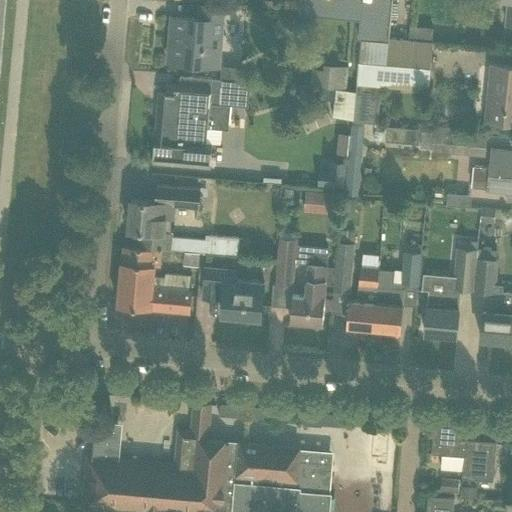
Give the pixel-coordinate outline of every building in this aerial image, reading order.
[(361,35),(389,37),(392,0),(300,0),(300,10),(342,15),(353,16),(363,17),(361,35)] [(168,61),(188,62),(219,65),(224,7),(199,4),(198,18),(175,16),(174,30),(178,30),(177,40),(170,39),(168,61)] [(429,89),(433,41),(389,37),(361,35),(358,66),(358,69),(356,90),(354,118),(353,121),(378,123),(382,85),(429,89)] [(309,85),(347,88),(349,66),(323,63),(323,69),(310,67),(309,85)] [(486,120),(502,121),(511,122),(511,66),(492,64),(486,120)] [(226,103),(227,89),(167,84),(166,92),(159,91),(152,162),(211,167),(213,141),(206,141),(208,127),(229,128),(231,104),(226,103)] [(333,116),(354,118),(356,90),(335,89),(333,116)] [(310,105),(319,127),(332,122),(324,100),(310,105)] [(351,124),(344,195),(358,196),(365,126),(351,124)] [(487,138),(433,133),(432,151),(485,156),(487,138)] [(506,200),(509,201),(511,200),(511,160),(505,159),(506,151),(492,149),(490,167),(474,166),(472,187),(488,188),(488,189),(507,191),(506,200)] [(320,169),(319,185),(329,186),(343,187),(345,162),(332,160),(331,170),(320,169)] [(140,246),(163,248),(184,250),(201,251),(238,254),(239,239),(211,236),(211,238),(173,235),(174,232),(172,231),(173,219),(174,219),(176,206),(199,208),(201,188),(157,184),(156,201),(131,199),(128,229),(142,230),(140,246)] [(327,192),(325,212),(335,213),(337,192),(327,192)] [(458,193),(447,192),(446,205),(457,206),(458,193)] [(493,222),(495,209),(482,208),(480,221),(493,222)] [(477,221),(479,210),(466,209),(465,220),(477,221)] [(334,289),(350,291),(356,230),(339,230),(338,241),(337,240),(336,266),(335,284),(334,289)] [(275,285),(294,287),(298,238),(279,236),(275,285)] [(379,267),(374,328),(401,330),(406,282),(418,283),(422,244),(406,242),(403,270),(402,283),(392,282),(393,269),(379,267)] [(140,246),(123,244),(118,304),(190,311),(192,289),(191,289),(192,275),(166,273),(165,286),(153,285),(155,263),(161,264),(163,248),(140,246)] [(461,287),(473,288),(477,246),(458,244),(455,286),(461,287)] [(477,246),(473,288),(485,289),(481,338),(511,340),(511,304),(494,303),(498,258),(496,258),(497,248),(477,246)] [(200,265),(201,251),(184,250),(183,263),(200,265)] [(293,294),(292,300),(290,320),(323,323),(324,310),(332,310),(333,297),(324,296),(325,283),(335,284),(336,266),(328,265),(329,252),(310,251),(309,263),(308,263),(305,295),(293,294)] [(357,299),(349,298),(347,325),(374,328),(379,267),(360,266),(357,299)] [(222,314),(261,317),(265,281),(236,279),(237,269),(206,267),(203,297),(223,299),(222,314)] [(457,335),(459,315),(459,308),(460,291),(429,288),(427,305),(426,312),(425,332),(457,335)] [(95,421),(95,422),(91,457),(88,456),(84,501),(146,506),(146,510),(163,511),(163,508),(210,511),(221,511),(222,511),(233,511),(328,511),(333,463),(296,460),(297,446),(240,441),(240,442),(208,440),(209,432),(212,403),(195,402),(192,431),(179,429),(176,464),(119,459),(122,423),(95,421)] [(222,402),(221,415),(269,418),(270,405),(222,402)] [(351,425),(352,414),(304,408),(302,418),(351,425)] [(441,467),(463,469),(466,438),(460,438),(461,416),(435,413),(431,452),(443,453),(441,467)] [(466,438),(463,469),(462,477),(493,480),(497,441),(466,438)] [(458,493),(459,479),(441,478),(440,492),(458,493)] [(476,498),(476,488),(461,487),(460,497),(476,498)] [(455,511),(456,510),(454,510),(455,497),(427,495),(425,511),(455,511)] [(494,509),(504,510),(505,502),(494,501),(494,509)]
